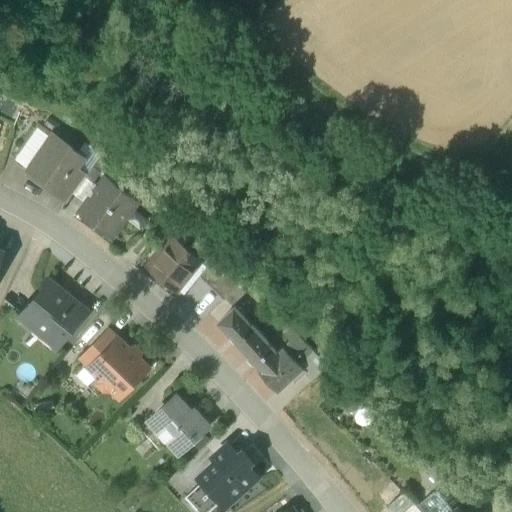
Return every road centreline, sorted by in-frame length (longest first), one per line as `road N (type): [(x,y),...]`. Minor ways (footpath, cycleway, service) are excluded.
road 1 (residential): [(340,511),(198,350),(36,221),(0,205)]
road 2 (track): [(205,0),(320,97),(467,177),(511,125)]
